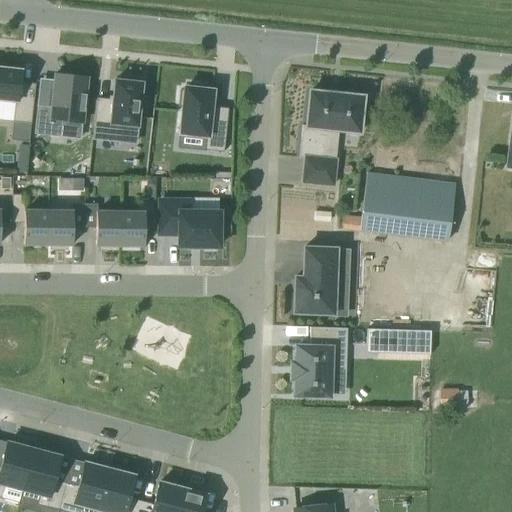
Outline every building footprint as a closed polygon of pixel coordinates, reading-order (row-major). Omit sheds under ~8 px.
[(0,100),(14,102),(12,121),(31,123),(35,84),(19,82),(20,70),(5,69),(6,65),(0,64),(0,100)] [(55,74),(51,107),(37,105),(33,134),(60,137),(62,121),(81,123),(86,77),(55,74)] [(114,80),(112,102),(96,100),(92,138),(120,141),(121,125),(135,127),(137,127),(138,112),(142,113),(144,98),(140,97),(141,83),(135,82),(135,78),(121,77),(121,81),(114,80)] [(223,156),(228,112),(210,110),(212,95),(203,94),(203,90),(187,88),(187,92),(184,92),(184,94),(180,94),(178,110),(182,111),(179,137),(206,140),(204,154),(223,156)] [(349,90),(345,91),(344,92),(344,95),(309,91),(306,126),(302,125),(298,157),(304,158),(302,182),(332,185),(335,160),(321,158),(323,144),(331,145),(332,130),(359,132),(362,97),(358,96),(358,93),(358,92),(357,91),(354,90),(349,90)] [(12,121),(10,140),(29,142),(31,123),(12,121)] [(447,240),(454,184),(366,174),(359,229),(447,240)] [(1,189),(9,189),(9,179),(1,178),(1,189)] [(58,189),(83,189),(83,178),(58,178),(58,189)] [(23,221),(23,244),(47,245),(48,211),(24,211),(24,193),(12,193),(11,221),(23,221)] [(203,251),(215,251),(215,247),(218,247),(218,238),(218,219),(218,212),(189,212),(189,201),(159,200),(159,234),(178,234),(178,246),(203,247),(203,251)] [(72,212),(48,211),(47,245),(50,245),(50,248),(66,249),(66,245),(72,245),(72,212)] [(119,212),(95,212),(95,245),(101,245),(100,249),(116,249),(116,245),(119,245),(119,212)] [(143,246),(144,213),(120,212),(119,246),(143,246)] [(218,219),(218,238),(230,238),(230,220),(218,219)] [(294,277),(294,280),(293,313),(333,315),(335,268),(347,268),(347,249),(303,247),(302,277),(294,277)] [(308,348),(296,347),(295,364),(291,364),(291,379),(295,379),(294,395),(328,396),(328,395),(329,370),(345,370),(346,329),(309,328),(308,348)] [(366,329),(365,352),(377,352),(378,330),(366,329)] [(5,486),(22,490),(33,449),(27,448),(28,445),(14,441),(13,444),(6,442),(0,466),(0,465),(0,498),(2,499),(5,486)] [(33,449),(22,490),(39,495),(36,505),(58,510),(65,483),(53,480),(59,456),(52,454),(53,451),(39,448),(38,451),(33,449)] [(65,483),(58,510),(64,511),(80,511),(83,506),(98,510),(109,469),(104,468),(105,465),(91,461),(90,464),(84,463),(78,486),(65,483)] [(128,498),(134,476),(128,474),(129,471),(115,468),(114,471),(109,469),(98,510),(103,511),(137,511),(140,501),(128,498)] [(140,501),(137,511),(175,511),(182,489),(177,487),(178,484),(164,481),(164,484),(158,482),(153,504),(140,501)] [(200,511),(205,495),(200,493),(201,490),(187,487),(186,490),(182,489),(175,511),(200,511)]
